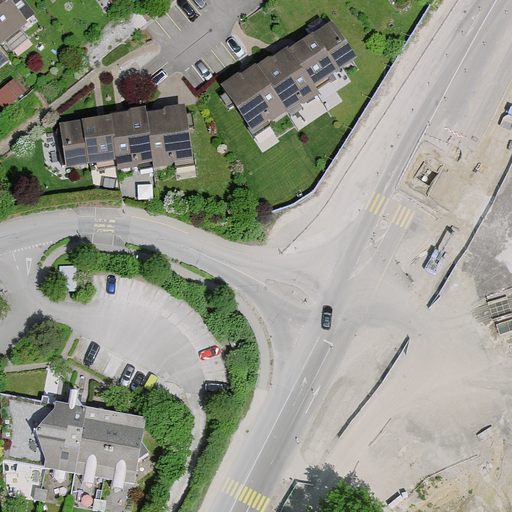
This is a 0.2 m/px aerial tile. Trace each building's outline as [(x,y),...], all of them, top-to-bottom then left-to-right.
[(5,0),(0,0),(0,49),(2,52),(30,31),(5,0)] [(332,35),(295,54),(319,102),(357,82),(332,35)] [(295,54),(257,74),(281,121),(319,102),(295,54)] [(257,74),(219,93),(243,141),(281,121),(257,74)] [(194,119),(149,123),(154,169),(198,165),(194,119)] [(149,123),(105,128),(109,174),(154,169),(149,123)] [(105,128),(60,132),(65,178),(109,174),(105,128)] [(381,154),(370,148),(357,175),(368,180),(381,154)] [(138,429),(62,419),(33,438),(48,478),(126,489),(148,463),(138,429)]
